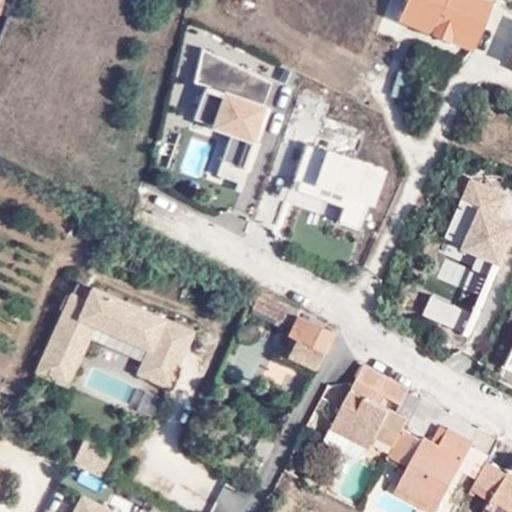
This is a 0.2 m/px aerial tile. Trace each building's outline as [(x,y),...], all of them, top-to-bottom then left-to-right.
[(444,0),(417,0),(418,0),(439,10),(444,0)] [(495,5),(482,0),(449,0),(435,32),(476,50),(495,5)] [(269,83),(200,47),(191,84),(204,87),(191,125),(257,148),(270,108),(262,106),(269,83)] [(384,170),(302,142),(286,190),(338,208),(332,225),(363,235),(384,170)] [(509,192),(472,176),(445,238),(464,245),(460,254),(501,271),(511,246),(511,221),(498,215),(509,192)] [(138,374),(172,389),(197,333),(91,284),(85,298),(71,292),(33,376),(69,392),(97,329),(148,352),(138,374)] [(288,301),(261,287),(255,300),(280,314),(288,301)] [(319,369),(338,335),(304,315),(296,330),(305,334),(293,354),(319,369)] [(381,394),(391,400),(403,406),(412,390),(368,367),(335,429),(374,450),(381,440),(397,447),(391,459),(411,469),(398,493),(432,511),(441,511),(462,473),(475,447),(477,444),(454,430),(444,448),(406,431),(412,420),(388,406),(378,402),(381,394)] [(388,406),(391,400),(381,394),(378,402),(388,406)] [(79,435),(68,458),(97,471),(108,449),(79,435)] [(491,456),(475,447),(462,473),(478,481),(491,456)] [(0,504),(3,505),(14,467),(0,463),(0,504)] [(315,467),(308,481),(329,491),(336,477),(315,467)] [(511,511),(511,476),(489,511),(511,511)] [(118,511),(82,494),(72,511),(118,511)]
